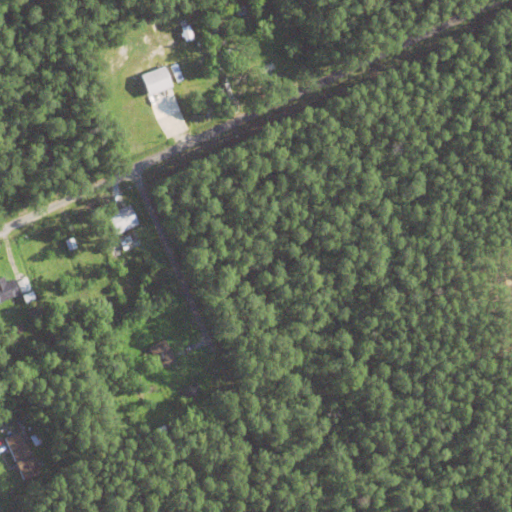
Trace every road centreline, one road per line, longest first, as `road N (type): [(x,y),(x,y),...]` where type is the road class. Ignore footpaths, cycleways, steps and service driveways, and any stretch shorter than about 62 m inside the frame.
road 1 (residential): [(0,239),(511,3)]
road 2 (residential): [(192,152),(328,511)]
